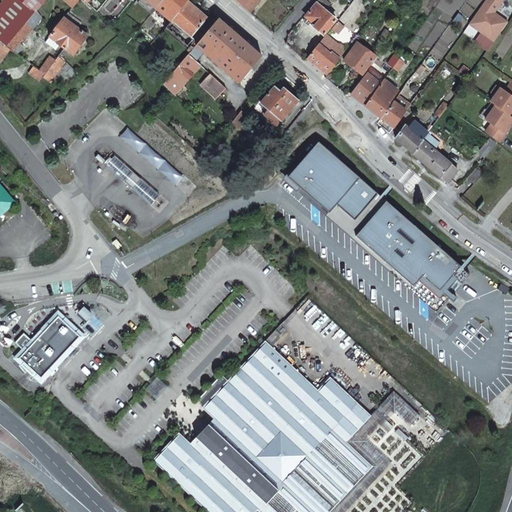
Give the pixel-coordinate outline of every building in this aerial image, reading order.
[(40,0),(0,0),(0,1),(0,39),(9,46),(10,47),(31,24),(37,29),(42,20),(34,7),(40,0)] [(184,1),(185,0),(159,0),(155,5),(166,14),(159,23),(163,26),(169,19),(184,1)] [(245,0),(242,4),(249,9),(256,0),(245,0)] [(329,2),(326,0),(316,0),(315,1),(316,2),(305,14),(315,22),(312,25),(321,33),(335,17),(324,8),(329,2)] [(503,0),(484,0),(469,21),(494,40),(511,18),(501,12),(499,15),(496,13),(498,11),(503,0)] [(203,17),(184,1),(169,19),(188,35),(203,17)] [(57,41),(62,44),(71,52),(85,34),(75,26),(80,20),(66,9),(47,33),(48,34),(57,41)] [(238,34),(218,17),(206,31),(195,43),(217,62),(239,80),(261,54),(238,34)] [(341,22),(336,18),(330,26),(334,30),(341,22)] [(188,35),(169,19),(163,26),(162,27),(184,45),(190,37),(188,35)] [(392,30),(386,25),(380,34),(386,39),(392,30)] [(319,39),(306,55),(326,71),(347,45),(346,41),(342,38),(339,39),(328,31),(321,40),(319,39)] [(57,41),(48,34),(44,38),(53,46),(57,41)] [(372,57),(375,53),(357,38),(343,56),(361,71),(372,57)] [(0,56),(9,46),(0,39),(0,56)] [(56,52),(51,60),(43,71),(51,77),(65,60),(56,52)] [(162,82),(167,87),(174,93),(199,63),(187,53),(167,77),(162,82)] [(26,71),(37,79),(43,71),(51,60),(46,55),(36,69),(31,65),(26,71)] [(403,60),(398,56),(391,64),(397,69),(403,60)] [(208,71),(202,78),(216,90),(222,83),(208,71)] [(351,92),(364,102),(380,80),(368,71),(361,78),(351,92)] [(380,80),(364,102),(374,109),(382,115),(390,103),(388,100),(397,88),(383,77),(380,80)] [(216,90),(202,78),(199,81),(215,96),(224,86),(222,83),(216,90)] [(298,98),(278,80),(261,99),(272,109),(268,114),(277,122),(298,98)] [(503,86),(492,100),(493,101),(497,104),(511,115),(511,113),(511,86),(508,91),(503,86)] [(390,103),(382,115),(394,125),(406,108),(411,101),(399,92),(390,103)] [(435,111),(439,114),(448,101),(449,101),(445,97),(435,111)] [(487,108),(491,111),(497,104),(493,101),(487,108)] [(511,121),(511,116),(511,115),(497,104),(491,111),(487,116),(493,122),(486,129),(499,140),(509,128),(507,127),(511,121)] [(405,122),(395,134),(413,149),(423,136),(427,129),(413,118),(408,125),(405,122)] [(423,136),(413,149),(457,185),(466,173),(441,151),(450,141),(436,129),(428,140),(423,136)] [(315,136),(286,171),(346,220),(375,185),(315,136)] [(495,145),(489,140),(479,152),(485,158),(495,145)] [(125,177),(133,167),(114,151),(106,161),(125,177)] [(141,174),(133,167),(125,177),(133,184),(141,174)] [(485,168),(477,181),(485,187),(492,173),(485,168)] [(160,190),(141,174),(133,184),(152,200),(160,190)] [(233,179),(239,184),(242,180),(236,175),(233,179)] [(0,212),(9,205),(7,202),(12,198),(0,184),(0,212)] [(412,216),(375,185),(346,220),(384,250),(412,216)] [(412,216),(384,250),(439,296),(452,281),(447,276),(455,266),(461,271),(467,263),(412,216)] [(87,329),(62,306),(19,351),(44,375),(87,329)] [(34,331),(29,326),(19,336),(24,341),(34,331)] [(268,331),(231,372),(206,400),(219,411),(196,436),(184,424),(158,453),(223,511),(253,511),(257,508),(265,500),(278,511),(326,511),(379,454),(351,429),(375,404),(334,366),(322,380),(268,331)] [(206,400),(231,372),(225,366),(200,394),(206,400)] [(397,379),(375,404),(351,429),(379,454),(326,511),(278,511),(265,500),(257,508),(260,511),(343,511),(396,454),(368,429),(398,396),(416,411),(423,402),(397,379)]
